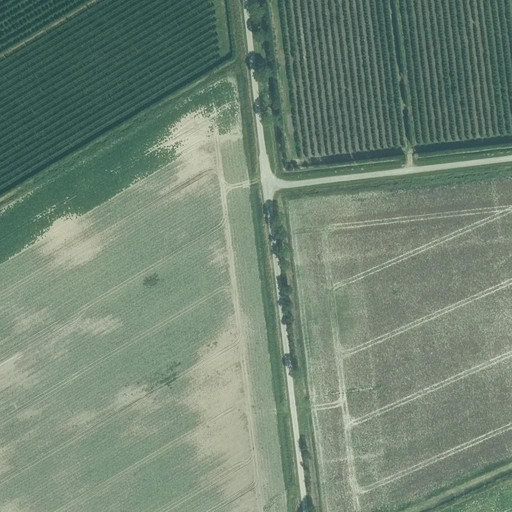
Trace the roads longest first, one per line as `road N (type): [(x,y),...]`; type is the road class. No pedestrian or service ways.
road 1 (unclassified): [(305,511),(267,189)]
road 2 (unclassified): [(267,189),(511,162)]
road 3 (unclassified): [(267,189),(245,0)]
